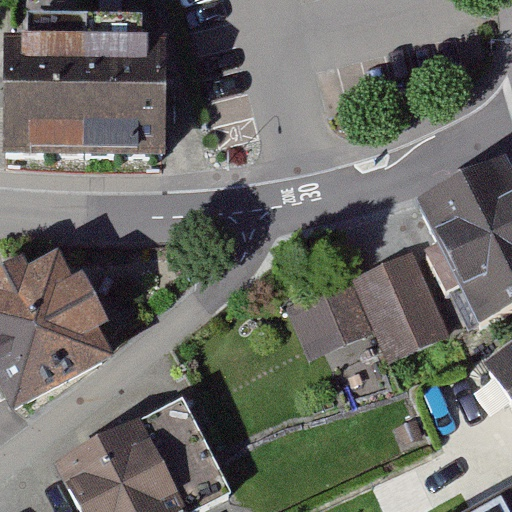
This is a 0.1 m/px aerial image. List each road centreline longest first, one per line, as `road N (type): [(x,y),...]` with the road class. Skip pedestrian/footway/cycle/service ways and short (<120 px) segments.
road 1 (residential): [(0,463),(134,364),(243,267),(250,221)]
road 2 (residential): [(250,221),(401,180),(511,129)]
road 3 (residential): [(0,211),(250,221)]
